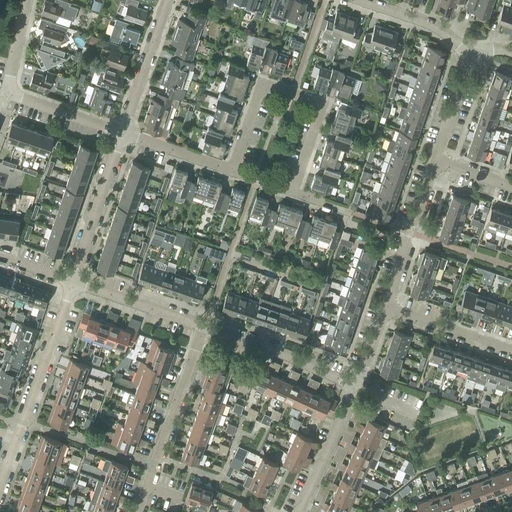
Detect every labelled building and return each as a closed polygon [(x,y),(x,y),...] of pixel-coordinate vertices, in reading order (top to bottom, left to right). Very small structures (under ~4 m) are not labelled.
[(46,1),(41,14),(56,19),(58,15),(73,21),(78,8),(70,5),(71,3),(62,0),(57,0),(56,4),(46,1)] [(102,2),(94,0),(91,9),(99,11),(102,2)] [(128,5),(124,17),(142,23),(146,11),(136,7),(139,1),(136,0),(125,0),(125,4),(128,5)] [(234,0),(245,4),(246,0),(226,0),(225,6),(230,8),(233,0),(234,0)] [(246,0),(245,4),(244,8),(255,12),(254,16),(260,18),(265,3),(259,1),(259,0),(246,0)] [(287,18),(292,0),(272,0),(270,9),(276,11),(275,14),(287,18)] [(306,1),(301,0),(292,0),(287,18),(286,21),(304,27),(310,8),(304,6),(306,1)] [(455,0),(456,0),(464,2),(464,0),(439,0),(437,8),(451,13),(455,0)] [(486,22),(493,0),(468,0),(467,6),(474,8),(472,13),(477,14),(476,18),(486,22)] [(505,32),(511,12),(511,6),(509,6),(503,4),(497,21),(503,23),(501,30),(505,32)] [(340,36),(347,15),(336,12),(333,22),(327,20),(322,36),(338,42),(340,36)] [(178,19),(175,31),(197,39),(201,28),(202,28),(206,18),(192,14),(189,23),(178,19)] [(357,19),(347,15),(340,36),(356,42),(359,31),(354,29),(357,19)] [(68,27),(41,18),(38,28),(45,30),(44,34),(42,33),(40,39),(58,45),(59,44),(66,40),(63,33),(66,31),(68,27)] [(114,24),(110,36),(109,39),(118,43),(120,39),(121,40),(122,37),(136,42),(140,31),(129,27),(130,23),(116,18),(114,24)] [(379,50),(386,29),(375,25),(371,35),(366,33),(362,44),(379,50)] [(398,33),(386,29),(379,50),(397,56),(400,45),(395,43),(398,33)] [(194,49),(197,39),(175,31),(171,42),(181,46),(179,54),(183,56),(192,59),(195,50),(194,49)] [(266,62),(271,48),(273,42),(267,40),(254,36),(251,44),(253,44),(246,63),(258,67),(261,60),(266,62)] [(290,37),(288,44),(302,48),(304,41),(290,37)] [(108,54),(105,61),(123,67),(127,54),(115,50),(117,44),(104,40),(101,51),(108,54)] [(40,49),(36,48),(46,69),(66,59),(63,57),(65,52),(42,44),(40,49)] [(428,46),(424,57),(441,63),(445,52),(428,46)] [(277,50),(271,48),(266,62),(271,64),(269,71),(281,75),(288,56),(276,52),(277,50)] [(326,59),(331,61),(335,51),(329,49),(326,59)] [(438,73),(441,63),(424,57),(420,67),(438,73)] [(168,62),(165,72),(186,79),(189,69),(192,70),(194,64),(191,63),(182,60),(180,65),(168,62)] [(229,71),(226,82),(245,88),(249,77),(242,74),(244,68),(229,64),(227,70),(229,71)] [(101,70),(96,83),(119,91),(123,78),(117,76),(119,70),(106,66),(105,71),(101,70)] [(333,85),(338,70),(332,68),(331,71),(320,67),(313,86),(325,90),(328,83),(333,85)] [(434,83),(438,73),(420,67),(417,77),(434,83)] [(393,70),(388,68),(386,73),(380,71),(378,76),(389,80),(393,70)] [(344,72),(338,70),(333,85),(338,87),(336,94),(348,98),(350,92),(357,94),(361,81),(343,75),(344,72)] [(34,73),(29,86),(47,92),(51,79),(57,81),(59,75),(47,71),(46,77),(34,73)] [(511,77),(495,71),(491,82),(508,88),(511,77)] [(79,72),(76,80),(82,83),(85,75),(79,72)] [(182,89),(186,79),(165,72),(161,82),(173,86),(170,96),(182,100),(185,90),(182,89)] [(75,80),(59,75),(57,81),(73,86),(75,80)] [(434,83),(417,77),(413,88),(431,93),(434,83)] [(241,100),(245,88),(226,82),(222,93),(220,92),(217,98),(232,103),(234,98),(241,100)] [(505,98),(508,88),(491,82),(487,92),(505,98)] [(94,87),(92,92),(88,104),(101,108),(100,110),(109,113),(113,102),(104,99),(106,91),(94,87)] [(431,93),(413,88),(410,98),(428,104),(431,93)] [(72,92),(68,102),(74,104),(77,94),(72,92)] [(502,108),(505,98),(487,92),(484,102),(502,108)] [(151,98),(147,110),(164,116),(169,118),(173,106),(176,107),(178,101),(163,95),(161,102),(151,98)] [(230,108),(232,103),(217,98),(215,104),(218,105),(214,116),(233,122),(237,111),(230,108)] [(424,114),(428,104),(410,98),(407,108),(424,114)] [(498,118),(502,108),(484,102),(480,113),(498,118)] [(338,107),(334,118),(353,125),(357,114),(359,115),(361,108),(347,103),(345,109),(338,107)] [(421,124),(424,114),(407,108),(401,106),(397,116),(403,118),(421,124)] [(169,118),(164,116),(147,110),(143,122),(153,125),(151,131),(166,137),(168,130),(165,129),(169,118)] [(495,129),(498,118),(480,113),(477,123),(495,129)] [(229,134),(233,122),(214,116),(210,127),(208,126),(206,132),(220,137),(222,132),(229,134)] [(349,136),(353,125),(334,118),(330,130),(337,133),(335,138),(349,143),(351,137),(349,136)] [(417,135),(421,124),(403,118),(399,129),(417,135)] [(16,143),(22,126),(11,122),(6,139),(16,143)] [(491,139),(495,129),(477,123),(474,133),(491,139)] [(26,146),(32,129),(22,126),(16,143),(26,146)] [(37,150),(42,133),(32,129),(26,146),(37,150)] [(399,131),(395,142),(412,148),(416,137),(399,131)] [(218,142),(220,137),(206,132),(204,138),(206,139),(202,150),(221,157),(225,145),(218,142)] [(53,136),(42,133),(37,150),(47,153),(53,136)] [(488,149),(491,139),(474,133),(470,143),(488,149)] [(183,137),(177,135),(174,143),(180,145),(183,137)] [(347,149),(349,143),(335,138),(333,143),(326,141),(322,152),(341,159),(345,148),(347,149)] [(409,158),(412,148),(395,142),(389,139),(385,150),(392,152),(409,158)] [(484,160),(488,149),(470,143),(466,154),(484,160)] [(80,144),(77,154),(94,160),(97,149),(80,144)] [(338,170),(341,159),(322,152),(318,164),(325,167),(323,172),(338,177),(340,171),(338,170)] [(406,168),(409,158),(392,152),(388,162),(406,168)] [(94,160),(77,154),(73,164),(90,170),(94,160)] [(497,167),(501,169),(506,155),(502,154),(497,167)] [(132,161),(129,172),(146,178),(149,167),(132,161)] [(402,178),(406,168),(388,162),(385,172),(402,178)] [(166,163),(164,169),(164,170),(171,172),(173,165),(166,163)] [(87,181),(90,170),(73,164),(70,175),(87,181)] [(185,196),(190,181),(185,180),(187,173),(175,169),(169,188),(180,192),(179,193),(178,193),(175,200),(183,202),(185,196)] [(142,188),(146,178),(129,172),(125,182),(142,188)] [(336,183),(338,177),(323,172),(322,177),(315,175),(310,187),(330,193),(334,182),(336,183)] [(399,188),(402,178),(385,172),(381,182),(399,188)] [(83,191),(87,181),(70,175),(66,185),(83,191)] [(203,200),(210,180),(198,176),(196,183),(190,181),(185,196),(191,198),(192,196),(203,200)] [(219,208),(224,193),(219,191),(221,184),(210,180),(203,200),(214,203),(213,206),(219,208)] [(139,198),(142,188),(125,182),(122,193),(139,198)] [(395,199),(399,188),(381,182),(378,193),(395,199)] [(65,187),(62,198),(79,203),(82,193),(65,187)] [(230,195),(224,193),(219,208),(225,210),(226,207),(237,211),(244,192),(232,188),(230,195)] [(395,199),(378,193),(373,191),(369,201),(392,209),(395,199)] [(135,209),(139,198),(122,193),(118,203),(135,209)] [(449,206),(466,212),(472,214),(476,203),(452,195),(449,206)] [(266,223),(271,209),(266,207),(268,200),(256,196),(249,215),(261,219),(260,221),(266,223)] [(75,214),(79,203),(62,198),(58,208),(75,214)] [(392,209),(369,201),(365,212),(388,219),(392,209)] [(284,227),(290,208),(279,204),(276,211),(271,209),(266,223),(272,226),(273,223),(284,227)] [(117,205),(114,215),(131,221),(134,211),(117,205)] [(466,212),(449,206),(445,216),(463,222),(466,212)] [(72,224),(75,214),(58,208),(55,218),(72,224)] [(302,212),(290,208),(284,227),(295,231),(294,233),(300,235),(305,221),(300,219),(302,212)] [(495,229),(501,212),(491,208),(484,229),(494,232),(495,229)] [(506,233),(511,215),(501,212),(495,229),(506,233)] [(127,231),(131,221),(114,215),(110,226),(127,231)] [(318,239),(324,219),(313,215),(310,222),(305,221),(300,235),(306,237),(307,235),(318,239)] [(463,222),(445,216),(442,226),(459,232),(463,222)] [(0,235),(6,237),(8,219),(0,217),(0,235)] [(72,224),(55,218),(51,229),(68,234),(72,224)] [(19,220),(8,219),(6,237),(17,238),(19,220)] [(336,223),(324,219),(318,239),(329,242),(328,245),(334,247),(339,232),(334,230),(336,223)] [(124,242),(127,231),(110,226),(107,236),(124,242)] [(456,243),(459,232),(442,226),(438,237),(456,243)] [(165,232),(155,228),(152,236),(163,240),(165,232)] [(65,245),(68,234),(51,229),(48,239),(65,245)] [(343,231),(341,238),(348,240),(350,233),(343,231)] [(176,235),(165,232),(163,240),(173,243),(176,235)] [(186,237),(179,234),(176,242),(183,245),(186,237)] [(124,242),(107,236),(103,247),(120,252),(124,242)] [(152,236),(150,243),(161,246),(163,240),(152,236)] [(193,239),(187,237),(183,248),(189,250),(193,239)] [(353,242),(348,240),(341,238),(339,243),(343,245),(351,247),(353,242)] [(61,255),(65,245),(48,239),(44,249),(61,255)] [(229,242),(222,240),(220,247),(227,249),(229,242)] [(213,247),(207,245),(204,252),(211,254),(213,247)] [(117,263),(120,252),(103,247),(100,257),(117,263)] [(362,248),(359,258),(374,263),(378,253),(362,248)] [(418,257),(417,261),(437,267),(443,269),(447,259),(424,251),(421,258),(418,257)] [(113,273),(117,263),(100,257),(96,267),(113,273)] [(374,263),(359,258),(355,268),(371,273),(374,263)] [(434,278),(437,267),(417,261),(416,264),(419,265),(417,272),(434,278)] [(147,287),(154,266),(143,263),(137,280),(142,281),(141,285),(147,287)] [(167,294),(174,273),(176,268),(166,264),(164,270),(158,287),(162,288),(164,293),(167,294)] [(158,287),(164,270),(154,266),(147,287),(153,289),(154,285),(158,287)] [(371,273),(355,268),(352,277),(368,282),(371,273)] [(430,288),(434,278),(417,272),(416,276),(412,274),(410,281),(430,288)] [(179,294),(184,277),(174,273),(167,294),(174,296),(175,293),(179,294)] [(207,277),(196,274),(194,280),(188,301),(194,303),(195,299),(199,301),(207,277)] [(0,294),(6,296),(12,279),(3,276),(0,282),(0,294)] [(188,301),(194,280),(184,277),(179,294),(185,296),(184,299),(188,301)] [(364,292),(368,282),(352,277),(349,287),(364,292)] [(15,299),(21,282),(12,279),(6,296),(15,299)] [(427,298),(430,288),(410,281),(409,284),(412,285),(410,293),(427,298)] [(23,303),(29,285),(21,282),(15,299),(23,303)] [(33,306),(39,289),(29,285),(23,303),(33,306)] [(361,302),(364,292),(349,287),(345,296),(361,302)] [(48,292),(39,289),(33,306),(38,308),(34,318),(36,319),(40,320),(44,307),(43,307),(48,292)] [(470,311),(476,294),(465,290),(461,304),(457,303),(455,310),(462,312),(463,309),(470,311)] [(332,301),(342,304),(345,294),(335,291),(332,301)] [(231,315),(238,295),(227,292),(222,308),(226,310),(228,314),(231,315)] [(479,318),(486,297),(476,294),(470,311),(474,312),(476,316),(479,318)] [(242,316),(248,299),(238,295),(231,315),(234,317),(235,313),(242,316)] [(358,311),(361,302),(345,296),(342,306),(358,311)] [(491,318),(496,301),(486,297),(479,318),(483,319),(484,315),(491,318)] [(251,322),(258,302),(248,299),(242,316),(249,318),(248,321),(251,322)] [(500,325),(507,304),(496,301),(491,318),(497,320),(496,323),(500,325)] [(263,322),(269,306),(258,302),(251,322),(255,323),(256,320),(263,322)] [(279,309),(272,329),(275,330),(276,327),(283,329),(289,312),(291,308),(280,304),(279,309)] [(511,325),(511,322),(511,306),(507,304),(500,325),(503,326),(504,322),(511,325)] [(272,329),(279,309),(269,306),(263,322),(270,325),(268,328),(272,329)] [(355,321),(358,311),(342,306),(339,316),(355,321)] [(117,320),(119,312),(109,310),(107,318),(117,320)] [(91,339),(98,320),(92,318),(92,316),(83,312),(74,335),(81,337),(81,336),(91,339)] [(292,336),(299,316),(289,312),(283,329),(290,332),(289,335),(292,336)] [(310,320),(299,316),(292,336),(296,337),(297,334),(304,336),(310,320)] [(351,331),(355,321),(339,316),(336,325),(351,331)] [(98,320),(91,339),(102,343),(109,322),(106,321),(105,323),(103,322),(104,320),(99,318),(98,320)] [(112,347),(119,328),(112,325),(113,323),(109,322),(102,343),(112,347)] [(20,323),(16,333),(34,339),(37,329),(20,323)] [(348,340),(351,331),(336,325),(332,335),(348,340)] [(314,329),(310,327),(308,334),(315,337),(318,330),(314,329)] [(125,330),(119,328),(112,347),(122,351),(125,344),(131,346),(136,332),(126,328),(125,330)] [(388,336),(387,340),(407,347),(411,336),(394,330),(392,338),(388,336)] [(30,348),(34,339),(16,333),(13,342),(30,348)] [(347,344),(348,340),(332,335),(327,333),(323,343),(347,351),(349,344),(347,344)] [(152,339),(148,353),(170,361),(171,357),(173,358),(176,351),(165,347),(167,344),(152,339)] [(404,357),(407,347),(387,340),(386,343),(389,344),(387,351),(404,357)] [(27,357),(30,348),(13,342),(10,351),(27,357)] [(438,363),(443,347),(433,344),(428,360),(438,363)] [(448,367),(453,351),(443,347),(438,363),(448,367)] [(24,367),(27,357),(10,351),(6,360),(24,367)] [(400,367),(404,357),(387,351),(384,358),(381,357),(380,360),(400,367)] [(457,370),(463,354),(453,351),(448,367),(446,371),(456,375),(457,370)] [(170,361),(148,353),(144,363),(149,365),(162,370),(168,372),(171,364),(169,364),(170,361)] [(467,373),(472,357),(463,354),(457,370),(467,373)] [(475,381),(482,361),(472,357),(467,373),(466,378),(475,381)] [(24,367),(6,360),(3,359),(0,368),(3,369),(18,374),(21,375),(24,367)] [(68,367),(67,370),(84,376),(88,365),(69,359),(66,366),(68,367)] [(278,370),(280,362),(271,360),(269,367),(278,370)] [(396,378),(400,367),(380,360),(379,364),(382,365),(380,372),(396,378)] [(149,365),(144,363),(140,361),(136,372),(158,380),(162,370),(149,365)] [(486,380),(492,364),(482,361),(475,381),(485,384),(486,380)] [(206,371),(205,374),(227,382),(232,367),(218,362),(217,366),(207,362),(204,370),(206,371)] [(496,383),(501,367),(492,364),(486,380),(496,383)] [(506,386),(511,370),(501,367),(496,383),(494,388),(504,391),(506,386)] [(16,379),(18,374),(0,368),(0,377),(17,384),(19,380),(16,379)] [(288,375),(297,380),(301,372),(291,368),(288,375)] [(261,392),(270,371),(267,370),(266,372),(259,369),(251,387),(261,392)] [(80,386),(84,376),(67,370),(66,373),(64,372),(61,380),(80,386)] [(271,396),(279,378),(273,375),(274,373),(270,371),(261,392),(271,396)] [(121,377),(122,373),(116,372),(113,383),(130,387),(132,379),(121,377)] [(154,390),(158,380),(136,372),(132,382),(138,384),(154,390)] [(224,392),(227,382),(205,374),(204,377),(202,376),(199,383),(206,386),(218,390),(223,391),(224,392)] [(16,388),(17,384),(0,377),(0,388),(11,392),(13,386),(16,388)] [(308,384),(317,388),(320,381),(311,377),(308,384)] [(281,400),(290,380),(287,378),(286,381),(279,378),(271,396),(281,400)] [(77,396),(80,386),(61,380),(59,387),(61,387),(60,390),(77,396)] [(291,405),(299,387),(292,384),(293,381),(290,380),(281,400),(291,405)] [(151,400),(154,390),(138,384),(134,394),(151,400)] [(218,390),(206,386),(202,396),(219,402),(223,391),(218,390)] [(301,409),(310,389),(307,387),(306,390),(299,387),(291,405),(301,409)] [(11,392),(0,388),(0,398),(11,402),(12,398),(9,397),(11,392)] [(310,414),(318,396),(312,393),(313,390),(310,389),(301,409),(310,414)] [(73,407),(77,396),(60,390),(59,393),(57,393),(54,400),(73,407)] [(147,410),(151,400),(134,394),(128,392),(125,402),(130,404),(147,410)] [(224,404),(219,402),(202,396),(199,406),(221,414),(224,404)] [(325,399),(318,396),(310,414),(321,418),(324,412),(330,414),(336,401),(326,396),(325,399)] [(10,405),(11,402),(0,398),(0,408),(5,410),(7,404),(10,405)] [(69,417),(73,407),(54,400),(52,407),(54,408),(53,411),(69,417)] [(143,420),(147,410),(130,404),(127,414),(143,420)] [(217,424),(221,414),(199,406),(195,416),(212,422),(217,424)] [(66,427),(69,417),(53,411),(52,414),(49,413),(47,420),(66,427)] [(140,430),(143,420),(127,414),(123,424),(140,430)] [(272,418),(264,414),(260,422),(269,426),(272,418)] [(208,433),(212,422),(195,416),(191,427),(208,433)] [(368,418),(363,428),(381,436),(386,426),(368,418)] [(136,441),(140,430),(123,424),(118,422),(114,433),(136,441)] [(204,442),(208,433),(191,427),(188,436),(204,442)] [(387,439),(381,436),(363,428),(358,438),(377,446),(382,449),(387,439)] [(295,432),(291,442),(307,449),(309,444),(315,447),(317,442),(295,432)] [(132,451),(136,441),(114,433),(110,443),(132,451)] [(41,444),(40,447),(62,455),(66,444),(41,436),(39,443),(41,444)] [(201,453),(204,442),(188,436),(184,447),(201,453)] [(377,446),(358,438),(354,448),(378,459),(382,449),(377,446)] [(304,454),(307,449),(291,442),(286,452),(308,462),(311,457),(304,454)] [(58,465),(62,455),(40,447),(39,450),(36,449),(34,457),(52,463),(58,465)] [(197,463),(201,453),(184,447),(180,457),(197,463)] [(378,459),(354,448),(349,458),(368,466),(373,469),(378,459)] [(306,467),(308,462),(286,452),(281,462),(297,470),(300,464),(306,467)] [(261,456),(256,467),(272,474),(277,464),(261,456)] [(49,473),(52,463),(34,457),(31,463),(34,464),(33,467),(49,473)] [(101,469),(106,471),(107,471),(123,477),(127,466),(105,458),(101,469)] [(363,476),(368,466),(349,458),(345,468),(363,476)] [(403,471),(406,472),(413,475),(414,472),(411,463),(408,461),(403,471)] [(45,484),(49,473),(33,467),(31,471),(29,470),(27,477),(45,484)] [(268,484),(272,474),(256,467),(252,477),(268,484)] [(359,486),(363,476),(345,468),(340,477),(359,486)] [(511,486),(511,479),(508,470),(498,473),(505,492),(511,490),(511,487),(511,486)] [(119,487),(123,477),(107,471),(106,471),(103,481),(119,487)] [(478,481),(484,499),(491,497),(491,495),(493,494),(487,477),(486,473),(476,476),(478,481)] [(505,492),(498,473),(487,477),(493,494),(497,492),(498,495),(505,492)] [(42,494),(45,484),(27,477),(24,484),(26,485),(25,488),(42,494)] [(263,494),(268,484),(252,477),(247,487),(263,494)] [(354,496),(359,486),(340,477),(336,487),(354,496)] [(365,477),(362,484),(377,489),(379,484),(372,482),(373,480),(365,477)] [(116,497),(119,487),(103,481),(97,479),(94,489),(116,497)] [(195,503),(201,487),(198,486),(199,484),(191,481),(184,500),(195,503)] [(484,499),(478,481),(467,484),(473,501),(476,500),(477,502),(484,499)] [(83,489),(84,486),(75,482),(72,489),(76,491),(83,489)] [(473,501),(467,484),(457,488),(464,507),(471,504),(470,502),(473,501)] [(204,488),(201,487),(195,503),(206,507),(212,489),(205,486),(204,488)] [(350,505),(354,496),(336,487),(332,497),(350,505)] [(38,504),(42,494),(25,488),(24,491),(22,490),(19,497),(38,504)] [(464,507),(457,488),(447,492),(453,508),(456,507),(457,509),(464,507)] [(112,507),(116,497),(94,489),(90,499),(112,507)] [(453,508),(447,492),(437,495),(443,511),(448,511),(451,511),(450,509),(453,508)] [(443,511),(437,495),(426,499),(431,511),(443,511)] [(28,511),(35,511),(38,504),(19,497),(17,504),(19,505),(18,508),(28,511)] [(338,511),(346,511),(350,505),(332,497),(327,507),(338,511)] [(92,511),(110,511),(112,507),(90,499),(86,510),(92,511)] [(431,511),(426,499),(416,502),(418,508),(411,510),(413,511),(431,511)] [(240,502),(236,511),(255,511),(257,509),(240,502)]
